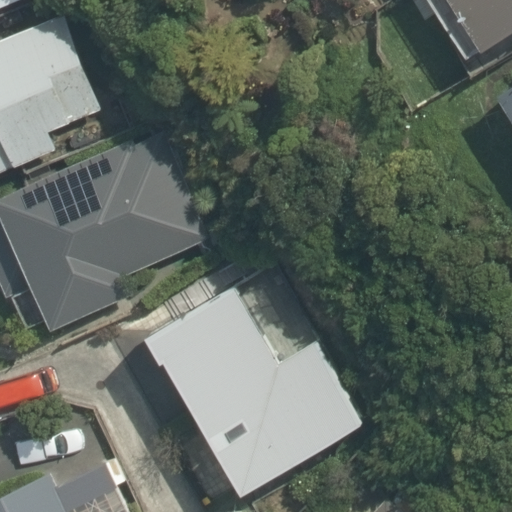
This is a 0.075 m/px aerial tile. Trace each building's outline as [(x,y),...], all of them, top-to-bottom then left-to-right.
[(511,0),(465,0),(494,43),(511,31),(511,0)] [(0,171),(66,145),(58,126),(109,107),(70,12),(0,39),(0,171)] [(132,273),(213,238),(163,125),(4,194),(6,198),(0,200),(0,269),(11,297),(19,294),(33,327),(55,318),(59,328),(142,293),(132,273)] [(242,280),(160,327),(175,354),(178,352),(255,484),(371,417),(323,334),(286,355),(242,280)] [(76,511),(57,469),(0,496),(0,511),(76,511)] [(411,511),(392,494),(374,511),(411,511)]
